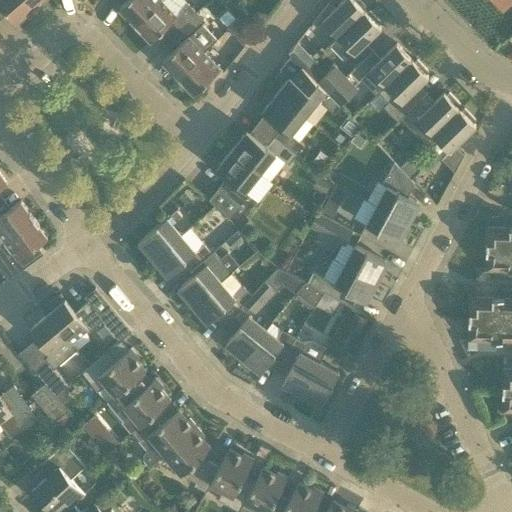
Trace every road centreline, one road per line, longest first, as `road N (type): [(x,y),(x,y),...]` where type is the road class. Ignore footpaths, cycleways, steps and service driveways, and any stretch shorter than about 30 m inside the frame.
road 1 (residential): [(322,456),(215,397),(89,244)]
road 2 (residential): [(0,96),(60,38),(87,37),(194,143)]
road 3 (residential): [(503,511),(406,301)]
road 4 (residential): [(406,301),(511,104)]
road 5 (residential): [(194,143),(312,0)]
road 6 (residential): [(322,456),(406,301)]
road 7 (residential): [(89,244),(7,129),(0,107)]
road 8 (residential): [(89,244),(194,143)]
road 9 (residential): [(511,83),(417,0)]
